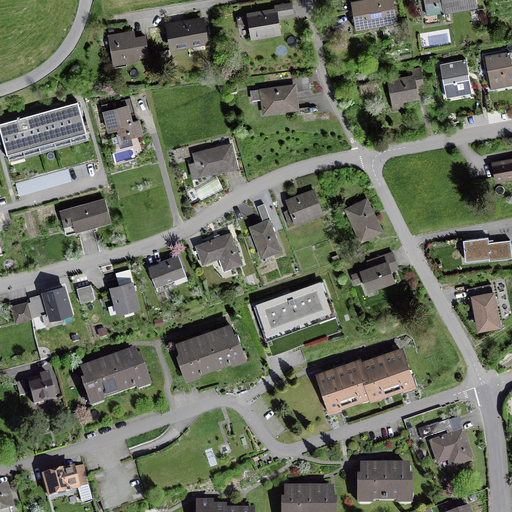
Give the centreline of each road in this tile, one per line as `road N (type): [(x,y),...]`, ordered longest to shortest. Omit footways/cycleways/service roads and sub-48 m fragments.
road 1 (residential): [(0,472),(218,402),(238,405),(270,444),(287,451),(482,385)]
road 2 (residential): [(363,155),(267,180),(151,244),(0,286)]
road 3 (residential): [(363,155),(482,385)]
road 4 (residential): [(310,0),(323,76),(363,155)]
road 5 (residential): [(511,127),(363,155)]
road 6 (residential): [(86,0),(59,57),(0,90)]
road 7 (residential): [(482,385),(499,511)]
